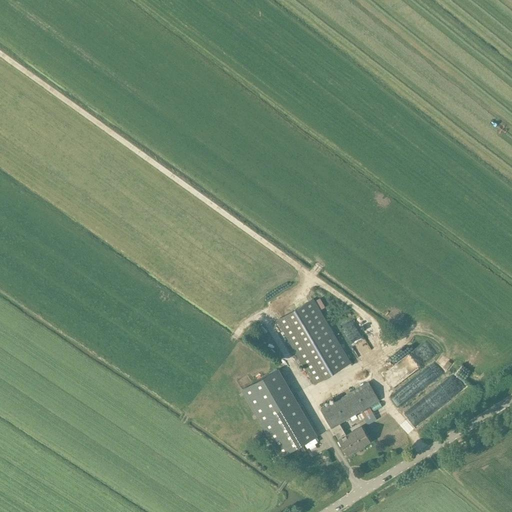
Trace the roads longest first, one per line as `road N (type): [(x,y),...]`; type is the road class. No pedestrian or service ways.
road 1 (track): [(387,354),(379,326),(0,53)]
road 2 (unclassified): [(328,511),(511,398)]
